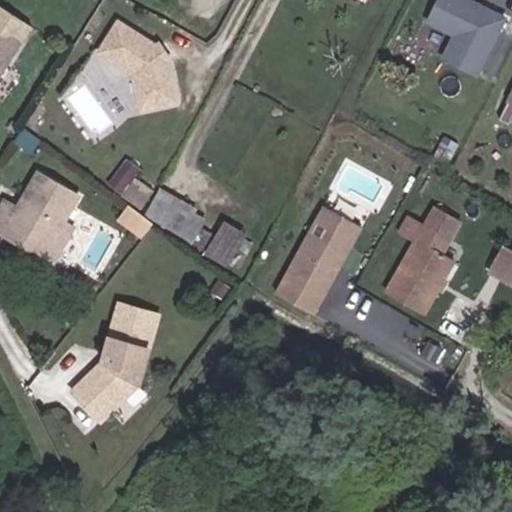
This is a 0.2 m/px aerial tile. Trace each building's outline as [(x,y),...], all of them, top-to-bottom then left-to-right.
[(481,79),(509,22),(463,0),(444,0),(432,26),(459,40),(447,63),(481,79)] [(0,67),(25,30),(0,12),(0,67)] [(146,67),(154,57),(119,28),(94,59),(126,85),(129,122),(166,118),(162,79),(161,80),(146,67)] [(162,79),(172,66),(157,54),(154,57),(146,67),(161,80),(162,79)] [(137,173),(142,165),(127,156),(109,186),(146,207),(158,186),(137,173)] [(16,203),(2,196),(0,200),(0,228),(2,230),(5,224),(42,245),(39,250),(41,251),(60,216),(74,190),(34,168),(16,203)] [(180,235),(193,209),(168,195),(157,218),(180,235)] [(189,242),(191,237),(200,222),(204,214),(193,209),(180,235),(189,242)] [(317,322),(366,235),(329,214),(280,301),(317,322)] [(60,216),(41,251),(51,256),(70,221),(60,216)] [(461,264),(478,236),(445,217),(435,234),(429,246),(461,264)] [(221,218),(204,253),(230,265),(246,230),(221,218)] [(191,237),(202,243),(210,227),(200,222),(191,237)] [(429,246),(435,234),(423,227),(414,244),(426,251),(429,246)] [(244,270),(262,279),(276,251),(257,243),(244,270)] [(438,323),(469,269),(461,264),(429,246),(426,251),(398,300),(438,323)] [(511,265),(500,287),(511,293),(511,265)] [(173,300),(132,293),(124,345),(129,346),(128,353),(123,355),(94,385),(124,414),(161,375),(173,300)]
